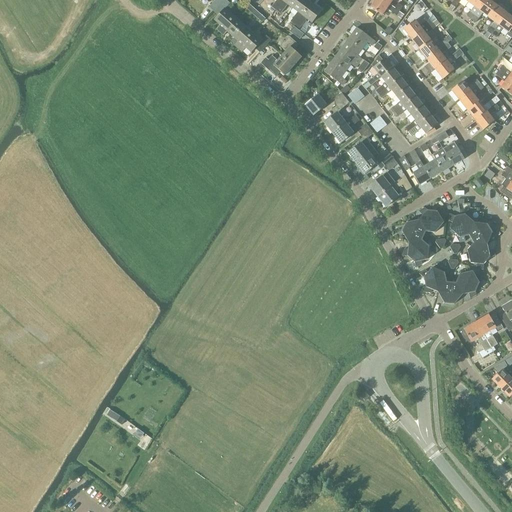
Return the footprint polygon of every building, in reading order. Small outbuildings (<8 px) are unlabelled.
[(218,10),(226,0),(225,0),(217,0),(213,5),(218,10)] [(226,0),(218,10),(222,14),(216,21),(221,26),(217,30),(221,34),(235,18),(226,10),(231,5),(226,0)] [(277,12),(286,0),(278,0),(273,8),(277,12)] [(294,10),(301,0),(286,0),(277,12),(282,15),(289,6),(294,10)] [(306,0),(301,0),(294,10),(299,13),(292,23),(296,26),(313,5),(306,0)] [(391,6),(382,0),(377,0),(372,8),(384,16),(391,6)] [(456,0),(456,1),(452,6),(457,9),(463,0),(464,0),(470,4),(472,0),(456,0)] [(472,21),(488,0),(472,0),(470,4),(475,8),(468,17),(472,21)] [(490,19),(498,7),(488,0),(472,21),(477,24),(484,14),(490,19)] [(254,16),(258,12),(249,4),(245,7),(254,16)] [(313,5),(296,26),(301,30),(308,20),(313,24),(323,12),(313,5)] [(493,36),(509,15),(498,7),(490,19),(496,23),(488,32),(493,36)] [(258,12),(254,16),(263,24),(267,20),(258,12)] [(511,17),(509,15),(493,36),(497,39),(504,30),(510,34),(508,36),(511,38),(511,17)] [(413,41),(433,25),(433,24),(438,20),(435,17),(430,20),(421,28),(416,22),(405,31),(413,41)] [(234,38),(244,26),(235,18),(221,34),(225,37),(229,33),(234,38)] [(421,51),(432,42),(427,36),(437,29),(433,25),(413,41),(421,51)] [(244,26),(234,38),(239,42),(236,47),(239,50),(254,35),(244,26)] [(301,41),(305,36),(295,28),(291,33),(301,41)] [(350,40),(363,50),(368,44),(373,47),(377,43),(358,29),(350,40)] [(254,35),(239,50),(243,53),(247,49),(253,54),(257,49),(261,54),(272,42),(267,37),(263,42),(254,35)] [(428,61),(440,52),(444,48),(449,44),(454,41),(450,37),(436,47),(432,42),(421,51),(428,61)] [(287,53),(283,57),(294,68),(303,58),(295,52),(300,46),(290,38),(282,48),(287,53)] [(359,57),(363,50),(350,40),(342,51),(360,65),(363,60),(359,57)] [(380,52),(383,48),(378,44),(375,49),(380,52)] [(447,62),(436,71),(444,81),(455,72),(451,66),(464,55),(461,50),(447,62)] [(360,65),(342,51),(334,62),(347,72),(352,66),(357,69),(360,65)] [(436,71),(447,62),(440,52),(428,61),(436,71)] [(294,68),(283,57),(279,62),(273,57),(270,61),(267,59),(262,65),(277,78),(282,73),(286,77),(294,68)] [(372,87),(382,78),(394,69),(387,59),(384,62),(380,57),(373,67),(379,75),(369,83),(372,87)] [(347,72),(334,62),(325,73),(344,87),(347,82),(342,79),(347,72)] [(511,73),(503,67),(500,72),(511,80),(511,73)] [(390,88),(402,79),(394,69),(382,78),(387,84),(377,92),(380,96),(390,88)] [(511,80),(500,72),(497,76),(507,83),(502,89),(511,96),(511,80)] [(393,92),(397,97),(409,88),(402,79),(390,88),(380,96),(383,100),(393,92)] [(461,102),(481,85),(478,81),(469,89),(464,83),(453,92),(461,102)] [(469,112),(480,103),(476,97),(485,90),(481,85),(461,102),(469,112)] [(409,88),(397,97),(402,103),(391,111),(395,115),(417,97),(409,88)] [(354,93),(361,102),(366,98),(359,89),(354,93)] [(356,106),(361,102),(354,93),(349,97),(356,106)] [(338,106),(347,99),(343,94),(334,101),(338,106)] [(328,107),(323,101),(320,97),(319,96),(306,106),(315,117),(328,107)] [(412,116),(424,107),(417,97),(395,115),(398,119),(408,111),(412,116)] [(480,103),(469,112),(476,122),(497,105),(501,102),(498,98),(484,108),(480,103)] [(347,99),(338,106),(342,111),(351,104),(347,99)] [(497,105),(476,122),(485,132),(496,123),(491,117),(501,109),(497,105)] [(409,134),(432,116),(424,107),(412,116),(417,122),(407,130),(409,134)] [(325,124),(334,134),(347,124),(343,119),(345,117),(341,112),(339,114),(338,114),(325,124)] [(432,116),(409,134),(413,138),(423,130),(427,135),(435,129),(439,126),(432,116)] [(356,117),(347,124),(334,134),(342,145),(355,135),(351,129),(360,122),(356,117)] [(376,121),(383,130),(388,126),(381,118),(376,121)] [(468,130),(472,124),(464,119),(460,124),(468,130)] [(378,134),(383,130),(376,121),(371,125),(378,134)] [(362,137),(371,130),(367,125),(358,132),(362,137)] [(371,130),(362,137),(366,142),(362,144),(349,154),(358,165),(375,151),(376,151),(371,144),(372,143),(369,139),(375,135),(371,130)] [(438,139),(441,144),(450,139),(447,133),(438,139)] [(435,147),(441,144),(438,139),(432,142),(435,147)] [(444,150),(454,167),(466,160),(459,149),(456,144),(444,150)] [(424,154),(430,151),(427,145),(421,148),(424,154)] [(433,157),(443,174),(454,167),(444,150),(433,157)] [(381,172),(386,167),(395,160),(391,155),(383,161),(375,151),(358,165),(366,176),(377,167),(381,172)] [(421,187),(432,180),(425,168),(416,151),(411,154),(420,171),(414,175),(421,187)] [(407,172),(412,169),(405,157),(400,161),(407,172)] [(432,180),(443,174),(433,157),(428,160),(431,165),(425,168),(432,180)] [(399,165),(395,160),(386,167),(390,172),(399,165)] [(495,166),(491,169),(500,179),(503,175),(495,166)] [(511,177),(511,176),(506,172),(503,177),(507,180),(503,186),(505,188),(501,193),(511,200),(511,177)] [(370,188),(379,198),(392,188),(387,182),(390,180),(387,176),(384,178),(383,177),(370,188)] [(401,181),(392,188),(379,198),(387,209),(400,198),(396,193),(401,189),(404,187),(408,192),(413,189),(406,177),(401,181)] [(480,190),(485,186),(480,180),(475,183),(480,190)] [(427,233),(432,232),(433,214),(429,212),(426,209),(420,213),(424,217),(420,221),(427,233)] [(433,214),(432,232),(436,234),(445,224),(442,218),(447,215),(441,211),(438,212),(433,214)] [(470,236),(476,224),(471,220),(473,217),(470,211),(466,215),(461,218),(466,236),(470,236)] [(466,236),(461,218),(456,217),(451,215),(450,222),(454,224),(451,230),(461,239),(466,236)] [(427,233),(420,221),(407,224),(407,229),(403,233),(410,244),(423,241),(427,233)] [(476,224),(470,236),(475,244),(488,246),(494,233),(490,230),(489,225),(476,224)] [(442,250),(444,250),(448,243),(446,240),(438,241),(437,244),(442,250)] [(413,259),(426,246),(423,241),(410,244),(410,251),(406,250),(403,257),(409,258),(413,259)] [(490,252),(488,246),(475,244),(473,249),(487,261),(491,259),(497,257),(493,251),(490,252)] [(426,246),(413,259),(416,264),(417,270),(423,266),(423,262),(429,261),(430,247),(426,246)] [(455,256),(458,255),(462,249),(461,246),(453,246),(451,249),(455,256)] [(487,261),(473,249),(469,251),(472,264),(478,265),(478,269),(484,271),(485,266),(487,261)] [(455,271),(460,264),(459,262),(451,261),(449,263),(453,271),(455,271)] [(428,283),(446,279),(446,274),(434,269),(430,274),(427,271),(421,275),(425,279),(428,283)] [(460,281),(477,288),(481,284),(484,282),(482,275),(477,278),(474,273),(461,275),(460,281)] [(439,294),(448,283),(446,279),(428,283),(427,288),(425,294),(432,294),(433,291),(439,294)] [(477,293),(477,288),(460,281),(457,284),(464,296),(470,295),(471,300),(478,297),(477,293)] [(464,296),(457,284),(448,283),(439,294),(446,305),(451,304),(455,306),(464,296)] [(511,302),(503,308),(506,314),(501,317),(510,333),(511,331),(511,321),(511,322),(511,321),(511,302)] [(493,349),(494,349),(499,346),(491,332),(497,329),(499,332),(504,329),(497,315),(491,318),(490,316),(478,323),(493,349)] [(493,349),(478,323),(465,331),(473,343),(479,340),(485,351),(480,354),(483,360),(496,352),(494,349),(493,349)] [(493,381),(502,390),(511,380),(511,379),(504,371),(509,368),(511,366),(511,358),(506,363),(496,369),(500,375),(493,381)] [(511,380),(502,390),(511,399),(511,397),(511,380)] [(371,398),(367,393),(362,397),(367,402),(371,398)] [(136,438),(143,443),(146,437),(139,433),(136,438)]
